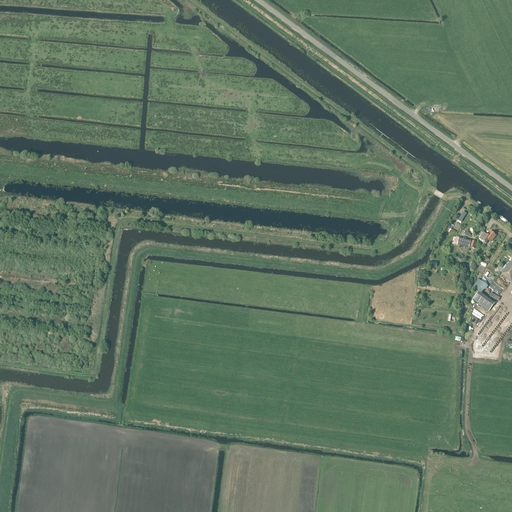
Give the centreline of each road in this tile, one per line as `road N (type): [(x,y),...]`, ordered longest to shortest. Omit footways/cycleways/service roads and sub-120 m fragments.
road 1 (track): [(0,364),(92,377),(122,223),(371,248),(393,236),(426,189)]
road 2 (tertiary): [(511,188),(256,0)]
road 3 (track): [(426,189),(425,175),(189,0)]
